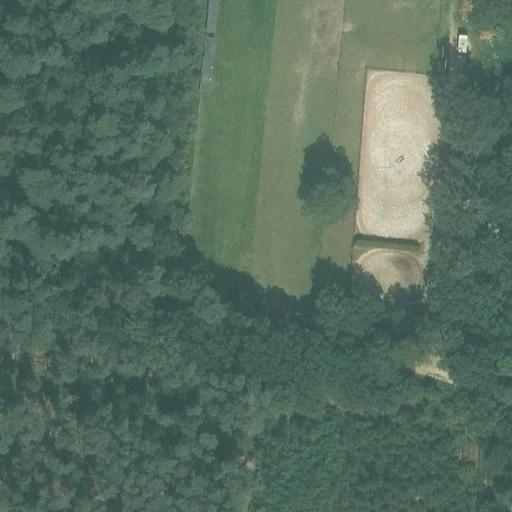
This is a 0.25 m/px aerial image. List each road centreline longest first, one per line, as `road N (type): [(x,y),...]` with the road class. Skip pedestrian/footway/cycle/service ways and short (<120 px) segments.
road 1 (track): [(259,334),(53,282),(0,281)]
road 2 (track): [(511,389),(259,334)]
